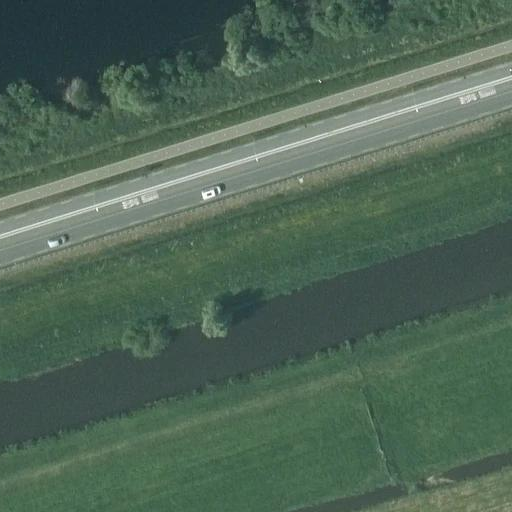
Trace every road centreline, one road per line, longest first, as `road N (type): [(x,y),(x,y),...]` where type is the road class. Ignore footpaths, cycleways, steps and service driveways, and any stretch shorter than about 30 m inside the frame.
road 1 (primary): [(0,241),(511,80)]
road 2 (track): [(348,378),(511,335)]
